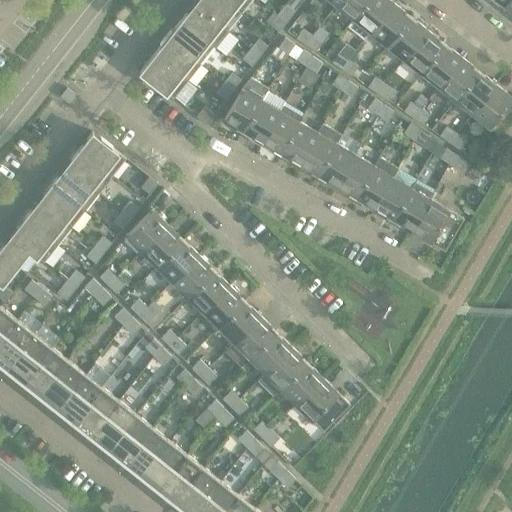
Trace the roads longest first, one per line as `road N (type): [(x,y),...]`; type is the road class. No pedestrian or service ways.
road 1 (residential): [(195,165),(184,179),(366,369)]
road 2 (residential): [(419,276),(212,146),(195,165)]
road 3 (residential): [(151,511),(0,390)]
road 4 (residential): [(0,213),(105,82)]
road 5 (tertiary): [(0,118),(94,0)]
road 6 (residential): [(195,165),(105,82)]
